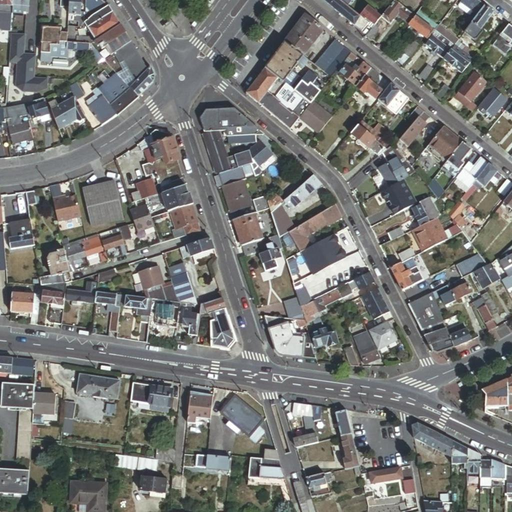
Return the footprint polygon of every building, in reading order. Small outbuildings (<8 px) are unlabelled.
[(28,13),(29,0),(13,0),(13,6),(13,15),(23,16),(23,13),(28,13)] [(70,0),(61,0),(61,7),(70,8),(70,0)] [(70,0),(70,8),(69,15),(77,16),(81,16),(81,13),(81,0),(70,0)] [(100,0),(87,0),(89,8),(93,15),(95,18),(110,9),(109,7),(100,0)] [(342,1),(341,0),(324,0),(346,18),(348,14),(357,22),(361,16),(348,6),(342,1)] [(368,6),(361,0),(353,0),(365,9),(368,6)] [(396,0),(386,13),(394,20),(397,15),(409,24),(415,16),(415,15),(396,0)] [(485,6),(477,0),(461,0),(461,1),(462,1),(468,6),(474,11),(479,14),(485,6)] [(468,6),(462,1),(458,6),(465,11),(468,6)] [(0,5),(0,13),(13,15),(13,6),(0,5)] [(348,6),(361,16),(365,11),(364,11),(361,15),(349,6),(348,6)] [(369,14),(372,9),(368,6),(365,9),(364,11),(365,11),(369,14)] [(485,6),(479,14),(472,23),(481,30),(494,13),(485,6)] [(93,19),(86,23),(89,29),(99,22),(113,13),(110,9),(95,18),(93,19)] [(375,25),(382,17),(372,9),(369,14),(366,17),(371,22),(375,25)] [(438,26),(419,10),(415,15),(415,16),(434,31),(438,26)] [(479,14),(474,11),(468,19),(472,23),(479,14)] [(77,21),(69,21),(69,27),(76,27),(83,28),(85,22),(86,13),(81,13),(81,16),(77,16),(77,21)] [(121,25),(113,13),(99,22),(107,35),(121,25)] [(394,20),(386,13),(382,17),(390,24),(394,20)] [(355,25),(357,22),(348,14),(346,18),(355,25)] [(307,15),(286,43),(304,57),(325,30),(307,15)] [(369,23),(365,19),(361,16),(357,22),(355,25),(363,31),(369,23)] [(434,31),(415,16),(409,24),(428,39),(434,31)] [(371,22),(366,17),(365,19),(369,23),(363,31),(363,32),(369,24),(371,22)] [(93,35),(97,41),(102,38),(107,35),(99,22),(89,29),(93,35)] [(509,25),(506,22),(497,35),(500,37),(501,35),(503,33),(509,25)] [(472,23),(465,33),(476,41),(483,31),(481,30),(472,23)] [(459,40),(439,24),(438,26),(434,31),(454,46),(458,41),(459,40)] [(102,38),(104,40),(115,55),(132,43),(121,25),(107,35),(102,38)] [(511,26),(509,25),(503,33),(511,40),(511,41),(511,42),(510,45),(511,46),(511,26)] [(380,30),(376,26),(367,36),(372,40),(380,30)] [(68,34),(68,36),(78,37),(78,32),(75,32),(76,27),(69,27),(68,34)] [(68,36),(68,34),(61,33),(61,29),(46,28),(46,29),(44,28),(43,44),(51,44),(51,46),(60,47),(60,43),(67,43),(68,36)] [(454,46),(434,32),(432,35),(433,36),(451,50),(454,46)] [(511,40),(503,33),(501,35),(511,42),(511,41),(511,40)] [(35,78),(37,55),(25,54),(26,35),(11,34),(10,62),(19,62),(17,86),(24,93),(37,93),(48,89),(48,79),(35,78)] [(93,35),(88,38),(87,45),(90,45),(92,45),(92,44),(97,41),(93,35)] [(511,42),(501,35),(500,37),(491,48),(504,58),(510,49),(508,47),(510,45),(511,42)] [(78,37),(68,36),(67,43),(87,45),(88,38),(78,37)] [(437,53),(444,59),(451,50),(433,36),(426,45),(433,50),(437,53)] [(104,40),(94,48),(105,62),(115,55),(104,40)] [(327,73),(347,49),(336,40),(316,66),(327,73)] [(420,45),(413,40),(403,53),(410,58),(420,45)] [(458,41),(454,46),(461,51),(462,50),(465,47),(460,43),(458,41)] [(51,44),(43,44),(42,54),(51,55),(51,54),(59,55),(59,51),(67,51),(67,49),(67,43),(60,43),(60,47),(51,46),(51,44)] [(87,45),(67,43),(67,49),(68,50),(90,52),(90,45),(87,45)] [(115,55),(105,62),(114,72),(130,89),(140,79),(133,71),(143,62),(132,43),(115,55)] [(304,57),(286,43),(282,48),(301,62),(304,57)] [(472,60),(454,46),(451,50),(469,64),(472,60)] [(465,46),(465,47),(462,50),(475,61),(478,56),(465,46)] [(301,62),(282,48),(267,67),(285,82),(288,78),(294,70),(298,65),(301,62)] [(353,53),(347,48),(347,49),(327,73),(328,75),(333,78),(339,72),(348,60),(350,58),(353,53)] [(451,50),(444,59),(462,73),(469,64),(451,50)] [(358,57),(353,53),(350,58),(352,60),(354,62),(358,57)] [(310,61),(304,57),(301,62),(298,65),(303,69),(310,61)] [(348,60),(339,72),(341,74),(348,65),(354,70),(357,66),(353,63),(354,62),(352,60),(350,62),(348,60)] [(148,72),(143,62),(133,71),(140,79),(148,72)] [(373,69),(367,64),(362,70),(358,74),(365,79),(366,78),(373,69)] [(348,65),(341,74),(358,88),(360,86),(365,79),(358,74),(354,70),(348,65)] [(428,65),(419,76),(426,81),(434,70),(428,65)] [(285,82),(267,67),(248,93),(260,104),(268,94),(276,100),(278,98),(282,101),(278,107),(297,124),(300,120),(312,105),(291,88),(292,87),(285,82)] [(140,79),(130,89),(139,98),(154,83),(155,75),(151,68),(148,72),(140,79)] [(377,73),(373,69),(366,78),(370,81),(377,73)] [(294,70),(288,78),(293,82),(297,75),(295,74),(296,72),(294,70)] [(130,89),(114,72),(108,77),(120,91),(123,95),(130,89)] [(323,92),(328,85),(323,81),(311,72),(307,78),(304,81),(310,86),(312,83),(323,92)] [(392,85),(377,73),(370,81),(383,92),(385,94),(392,85)] [(293,82),(288,78),(285,82),(292,87),(296,91),(304,81),(307,78),(303,74),(300,77),(297,75),(293,82)] [(468,99),(471,101),(486,83),(475,74),(460,92),(467,98),(468,99)] [(328,85),(333,78),(328,75),(323,81),(328,85)] [(370,81),(366,78),(365,79),(360,86),(367,92),(377,100),(383,92),(370,81)] [(312,104),(323,92),(312,83),(310,86),(304,81),(296,91),(312,104)] [(76,83),(69,88),(75,98),(76,97),(78,101),(84,97),(76,83)] [(447,83),(436,95),(443,101),(453,88),(447,83)] [(401,92),(392,85),(385,94),(380,101),(388,108),(401,92)] [(358,88),(365,94),(367,92),(360,86),(358,88)] [(103,96),(106,100),(110,96),(103,87),(102,88),(99,91),(103,96)] [(99,91),(97,88),(93,91),(96,95),(99,99),(103,96),(99,91)] [(118,115),(139,98),(130,89),(123,95),(116,101),(110,106),(118,115)] [(507,100),(494,90),(481,106),(488,112),(494,117),(507,100)] [(116,101),(123,95),(120,91),(113,97),(116,101)] [(409,99),(401,92),(388,108),(397,114),(409,99)] [(467,98),(460,92),(457,95),(458,97),(462,101),(464,101),(467,98)] [(268,94),(260,104),(291,130),(297,124),(278,107),(282,101),(278,98),(276,100),(268,94)] [(89,107),(99,99),(96,95),(86,102),(89,107)] [(103,126),(118,115),(110,106),(106,100),(103,96),(99,99),(89,107),(103,126)] [(106,100),(110,106),(116,101),(113,97),(110,96),(106,100)] [(86,116),(75,98),(59,107),(52,110),(51,111),(60,131),(77,121),(80,122),(85,120),(86,116)] [(48,103),(47,99),(35,103),(25,106),(27,110),(30,109),(45,104),(48,103)] [(56,101),(49,105),(52,110),(59,107),(56,101)] [(312,105),(300,120),(306,124),(308,123),(321,134),(333,119),(313,103),(312,105)] [(49,115),(45,104),(30,109),(33,120),(41,117),(49,115)] [(25,106),(3,110),(5,119),(7,118),(13,117),(20,116),(27,115),(25,106)] [(425,112),(419,107),(409,119),(414,124),(420,117),(425,112)] [(255,126),(235,109),(220,110),(221,128),(230,128),(235,128),(247,127),(247,126),(255,126)] [(221,128),(220,110),(207,110),(201,117),(206,133),(211,131),(222,131),(222,129),(221,129),(221,128)] [(430,117),(425,112),(420,117),(426,122),(430,117)] [(49,115),(41,117),(43,123),(51,120),(49,115)] [(13,117),(15,127),(22,125),(20,116),(13,117)] [(10,128),(15,127),(13,117),(7,118),(10,128)] [(420,117),(414,124),(401,140),(409,147),(428,124),(426,122),(420,117)] [(369,126),(363,121),(359,126),(365,130),(369,126)] [(27,142),(34,139),(29,123),(22,125),(15,127),(10,128),(15,145),(27,142)] [(306,124),(319,135),(321,134),(308,123),(306,124)] [(374,130),(383,137),(388,131),(379,124),(374,130)] [(255,126),(247,126),(247,127),(235,128),(236,136),(257,135),(256,126),(255,126)] [(365,130),(359,126),(352,135),(370,149),(376,141),(377,140),(365,130)] [(374,130),(369,126),(365,130),(377,140),(376,141),(386,150),(393,144),(383,137),(374,130)] [(444,127),(430,145),(449,161),(458,149),(463,143),(444,127)] [(156,131),(151,136),(154,146),(171,140),(169,134),(156,131)] [(228,155),(222,131),(211,131),(206,133),(204,134),(217,172),(224,170),(224,171),(230,170),(229,169),(238,166),(235,153),(228,155)] [(145,140),(148,151),(152,149),(151,147),(154,146),(151,136),(145,140)] [(256,143),(255,136),(236,137),(231,137),(232,144),(256,143)] [(171,140),(154,146),(151,147),(152,149),(156,162),(157,162),(164,160),(166,166),(173,164),(173,163),(178,161),(180,160),(174,139),(171,140)] [(401,140),(395,147),(402,155),(409,147),(401,140)] [(386,150),(376,141),(370,149),(379,156),(383,153),(386,150)] [(253,149),(235,153),(238,166),(252,163),(256,176),(260,174),(264,169),(260,165),(273,154),(261,142),(253,149)] [(472,150),(463,143),(458,149),(467,156),(472,150)] [(403,156),(402,156),(393,144),(386,150),(383,153),(388,163),(380,168),(391,188),(405,180),(417,173),(403,156)] [(156,162),(152,149),(148,151),(144,152),(148,164),(156,162)] [(467,156),(458,149),(449,161),(448,162),(459,171),(462,167),(464,164),(462,163),(467,156)] [(481,158),(476,154),(469,162),(474,166),(481,158)] [(474,166),(469,162),(464,169),(477,180),(489,165),(481,158),(474,166)] [(186,186),(178,161),(173,163),(173,164),(166,166),(164,160),(157,162),(156,162),(148,164),(144,166),(148,177),(155,175),(158,185),(170,181),(173,190),(186,186)] [(448,162),(444,167),(457,178),(464,169),(462,167),(459,171),(448,162)] [(230,170),(224,171),(219,173),(223,186),(224,186),(244,179),(256,176),(252,163),(230,170)] [(498,172),(489,165),(477,180),(478,182),(483,186),(485,187),(489,182),(493,177),(498,172)] [(477,180),(464,169),(457,178),(470,189),(477,180)] [(322,185),(315,176),(286,201),(290,205),(295,200),(299,204),(322,185)] [(498,182),(493,177),(489,182),(495,186),(498,182)] [(470,189),(457,178),(453,182),(466,193),(470,189)] [(252,205),(244,179),(224,186),(232,212),(252,205)] [(497,191),(504,197),(511,187),(511,183),(507,179),(497,191)] [(142,201),(158,195),(153,180),(137,186),(139,193),(142,201)] [(416,203),(405,180),(391,188),(378,195),(383,205),(386,204),(391,215),(416,203)] [(478,182),(477,180),(470,189),(466,193),(465,194),(466,195),(462,199),(466,203),(479,187),(476,185),(478,182)] [(442,195),(433,182),(429,187),(439,199),(442,195)] [(115,183),(83,191),(92,228),(124,220),(115,183)] [(192,206),(186,186),(173,190),(162,194),(169,213),(171,213),(192,206)] [(37,205),(35,191),(26,193),(29,207),(37,205)] [(142,201),(139,193),(132,195),(133,199),(134,203),(142,201)] [(268,202),(272,213),(281,205),(284,202),(277,194),(268,202)] [(258,212),(269,208),(265,196),(254,200),(258,212)] [(60,224),(83,218),(78,198),(64,201),(64,198),(54,200),(60,224)] [(425,213),(429,223),(437,219),(440,217),(431,199),(427,200),(428,203),(432,210),(425,213)] [(295,200),(290,205),(294,209),(299,204),(295,200)] [(465,206),(459,202),(449,214),(457,225),(462,233),(470,244),(477,236),(465,224),(466,222),(459,214),(465,206)] [(428,203),(421,207),(425,213),(432,210),(428,203)] [(293,230),(281,205),(272,213),(278,235),(279,238),(290,232),(293,230)] [(293,230),(290,232),(301,253),(312,247),(307,236),(327,225),(328,226),(344,218),(337,205),(293,230)] [(155,225),(149,206),(131,212),(137,231),(155,225)] [(201,232),(192,206),(171,213),(176,230),(184,228),(186,236),(201,232)] [(415,219),(420,227),(429,223),(425,213),(421,207),(421,206),(412,210),(416,219),(415,219)] [(499,208),(495,214),(499,217),(504,212),(499,208)] [(254,213),(235,220),(243,246),(257,242),(263,240),(254,213)] [(444,233),(437,219),(429,223),(420,228),(420,227),(410,232),(422,254),(448,240),(444,233)] [(33,235),(31,221),(10,225),(12,239),(33,235)] [(5,240),(10,239),(12,239),(10,225),(4,226),(5,234),(5,240)] [(448,240),(462,233),(457,225),(448,230),(448,229),(445,231),(446,232),(444,233),(448,240)] [(119,230),(124,243),(132,240),(128,227),(119,229),(119,230)] [(172,232),(175,240),(186,236),(184,228),(176,230),(172,232)] [(401,228),(388,234),(391,241),(404,235),(401,228)] [(124,243),(119,230),(114,232),(115,234),(118,233),(122,247),(119,248),(122,257),(128,256),(124,243)] [(101,239),(106,252),(119,248),(122,247),(118,233),(115,234),(105,238),(101,239)] [(12,250),(35,246),(33,235),(12,239),(10,239),(12,250)] [(211,239),(188,247),(190,254),(192,257),(215,250),(211,239)] [(99,240),(83,245),(85,250),(101,245),(99,240)] [(260,252),(257,242),(243,246),(247,257),(260,252)] [(359,250),(356,243),(354,244),(344,249),(348,256),(359,250)] [(282,257),(279,248),(278,249),(275,250),(273,244),(267,246),(269,251),(264,253),(261,254),(264,263),(277,259),(282,257)] [(85,250),(83,245),(75,247),(67,250),(68,255),(85,250)] [(85,250),(87,259),(92,257),(99,255),(104,253),(101,245),(85,250)] [(330,265),(348,256),(344,249),(343,246),(324,255),(330,265)] [(511,246),(499,258),(500,258),(502,263),(511,258),(511,246)] [(188,247),(178,250),(180,257),(190,254),(188,247)] [(413,249),(399,256),(403,263),(416,256),(413,249)] [(83,260),(87,259),(85,250),(68,255),(71,264),(77,262),(83,260)] [(371,272),(360,251),(294,284),(299,300),(311,294),(314,300),(371,272)] [(69,266),(66,253),(60,254),(60,256),(52,257),(49,261),(52,277),(52,278),(71,274),(69,266)] [(300,278),(301,278),(310,274),(301,255),(292,259),(298,273),(300,278)] [(474,274),(487,267),(479,256),(457,267),(463,279),(470,275),(474,274)] [(413,258),(401,264),(404,269),(407,268),(409,271),(417,267),(413,258)] [(511,258),(502,263),(501,264),(509,279),(511,276),(511,258)] [(264,263),(265,269),(266,269),(267,271),(280,267),(277,259),(264,263)] [(401,264),(391,269),(403,292),(424,281),(417,267),(409,271),(405,272),(404,269),(401,264)] [(170,269),(181,303),(195,305),(182,265),(170,269)] [(487,267),(474,274),(478,282),(483,290),(501,280),(492,265),(487,267)] [(160,268),(140,274),(146,293),(148,300),(153,300),(159,301),(181,304),(174,284),(166,287),(160,268)] [(117,278),(115,272),(101,277),(103,283),(117,278)] [(298,273),(291,276),(293,284),(302,280),(301,279),(301,278),(300,278),(298,273)] [(375,281),(371,273),(354,281),(356,286),(358,290),(375,281)] [(73,284),(71,274),(52,278),(52,277),(41,279),(42,287),(43,287),(47,286),(67,285),(70,285),(73,284)] [(478,282),(474,274),(470,275),(475,284),(478,282)] [(456,282),(448,286),(451,292),(464,286),(462,282),(457,284),(456,282)] [(96,294),(97,284),(93,284),(89,284),(88,293),(96,294)] [(473,294),(468,284),(464,286),(451,292),(455,302),(473,294)] [(67,288),(67,285),(47,286),(46,293),(67,296),(67,288)] [(347,285),(301,308),(304,320),(306,325),(310,323),(313,321),(316,320),(314,315),(320,311),(321,311),(320,309),(341,298),(341,297),(352,291),(351,288),(350,286),(348,287),(347,285)] [(451,292),(448,286),(432,294),(434,300),(441,297),(451,292)] [(390,312),(378,289),(362,297),(374,320),(390,312)] [(96,294),(88,293),(69,291),(68,301),(73,302),(83,303),(95,304),(96,294)] [(455,302),(451,292),(441,297),(446,307),(455,302)] [(41,304),(42,293),(37,293),(36,297),(37,297),(36,315),(34,315),(33,325),(38,326),(41,304)] [(67,296),(46,293),(44,293),(43,305),(53,306),(65,307),(67,296)] [(117,307),(118,296),(98,294),(97,304),(110,306),(117,307)] [(299,300),(298,300),(301,308),(315,301),(314,300),(311,294),(299,300)] [(434,300),(432,294),(409,305),(413,313),(414,313),(417,320),(420,326),(424,332),(423,333),(433,352),(438,354),(455,348),(450,337),(434,300)] [(482,299),(484,303),(486,302),(488,305),(485,306),(491,318),(498,314),(488,294),(481,297),(482,299)] [(36,297),(15,295),(13,313),(34,315),(36,315),(37,297),(36,297)] [(147,311),(148,300),(128,297),(126,308),(139,310),(147,311)] [(298,300),(297,297),(283,301),(287,316),(288,316),(289,319),(304,320),(301,308),(298,300)] [(226,309),(223,299),(205,305),(208,314),(200,315),(208,315),(213,313),(226,309)] [(484,303),(482,299),(474,304),(477,310),(478,310),(485,306),(484,303)] [(153,300),(148,300),(147,311),(139,310),(138,316),(143,316),(142,323),(150,323),(153,300)] [(51,324),(63,325),(65,307),(53,306),(51,324)] [(117,307),(110,306),(110,313),(112,313),(121,314),(122,307),(117,307)] [(177,308),(158,306),(157,311),(165,312),(164,317),(164,320),(173,321),(174,314),(177,314),(177,308)] [(491,318),(485,306),(478,310),(485,324),(493,320),(491,318)] [(200,315),(201,311),(193,310),(186,309),(180,309),(178,324),(190,326),(189,336),(198,337),(200,319),(200,315)] [(236,341),(226,309),(213,313),(214,319),(216,322),(211,322),(212,348),(229,350),(236,341)] [(322,317),(320,311),(314,315),(316,320),(319,318),(322,317)] [(112,313),(110,333),(119,334),(121,314),(112,313)] [(306,325),(304,320),(289,319),(265,316),(270,329),(288,323),(294,324),(298,332),(303,333),(306,338),(305,357),(317,360),(312,344),(311,340),(306,325)] [(323,325),(319,318),(316,320),(313,321),(314,324),(316,328),(323,325)] [(209,321),(200,319),(198,337),(197,345),(206,346),(209,321)] [(489,332),(496,328),(493,320),(485,324),(489,332)] [(288,323),(270,329),(278,347),(278,348),(278,349),(279,350),(279,351),(280,351),(280,352),(281,352),(281,353),(282,353),(283,353),(283,354),(284,354),(285,354),(285,355),(286,355),(287,355),(305,357),(306,338),(303,333),(298,332),(294,324),(288,323)] [(388,323),(369,331),(374,341),(382,337),(387,346),(388,346),(397,342),(388,323)] [(458,334),(466,331),(463,325),(456,328),(458,334)] [(150,327),(149,339),(157,340),(159,328),(150,327)] [(327,333),(326,329),(320,331),(321,332),(318,333),(313,334),(314,340),(331,335),(330,332),(327,333)] [(455,348),(472,341),(467,330),(466,331),(458,334),(450,337),(455,348)] [(374,341),(369,331),(355,338),(359,348),(374,343),(375,342),(374,341)] [(314,340),(314,343),(316,348),(327,345),(328,347),(338,344),(335,334),(331,335),(314,340)] [(388,347),(388,346),(387,346),(382,337),(374,341),(375,342),(379,351),(384,348),(384,349),(388,347)] [(374,343),(359,348),(364,364),(380,358),(374,343)] [(344,348),(346,354),(354,351),(352,345),(344,348)] [(350,366),(360,366),(354,351),(346,354),(350,366)] [(0,373),(6,374),(11,374),(32,377),(33,361),(12,359),(0,357),(0,373)] [(118,397),(120,379),(78,374),(75,392),(92,394),(92,395),(107,397),(107,396),(118,397)] [(507,396),(507,380),(497,385),(482,391),(487,396),(486,408),(508,408),(507,406),(507,396)] [(171,385),(133,381),(131,399),(153,402),(153,407),(168,409),(171,385)] [(31,450),(31,445),(33,415),(34,395),(34,387),(3,384),(1,407),(20,409),(16,460),(30,461),(31,450)] [(213,395),(190,392),(187,422),(195,424),(196,422),(196,418),(211,419),(213,395)] [(264,417),(236,393),(220,413),(231,421),(239,428),(249,436),(264,417)] [(34,395),(33,415),(54,417),(56,397),(34,395)] [(312,404),(295,402),(294,413),(314,416),(312,404)] [(74,405),(62,403),(61,419),(63,420),(72,421),(74,405)] [(323,406),(312,404),(314,416),(314,419),(315,420),(322,419),(323,406)] [(336,413),(342,436),(353,434),(347,410),(336,413)] [(314,419),(306,420),(308,434),(316,433),(315,420),(314,419)] [(63,420),(62,428),(70,429),(72,421),(63,420)] [(239,428),(231,421),(227,426),(236,433),(239,428)] [(413,424),(415,437),(430,445),(437,432),(418,422),(413,424)] [(114,428),(84,424),(83,440),(112,444),(114,428)] [(437,432),(430,445),(449,454),(453,457),(453,440),(437,432)] [(308,434),(294,437),(297,446),(319,441),(316,433),(308,434)] [(353,434),(342,436),(346,453),(356,451),(357,451),(353,434)] [(468,448),(453,440),(453,457),(453,461),(453,463),(462,463),(468,463),(468,448)] [(481,454),(468,448),(468,463),(468,468),(468,470),(468,472),(481,472),(481,459),(481,454)] [(172,463),(173,452),(157,450),(155,461),(157,461),(172,463)] [(264,450),(263,458),(266,458),(266,454),(278,455),(277,451),(264,450)] [(346,470),(360,467),(356,451),(346,453),(347,458),(343,460),(346,470)] [(231,458),(196,455),(196,467),(217,469),(217,472),(221,472),(221,469),(230,470),(231,458)] [(139,459),(123,457),(116,456),(115,467),(138,470),(139,459)] [(155,461),(139,459),(138,470),(141,470),(156,471),(157,461),(155,461)] [(493,459),(481,459),(481,472),(481,477),(493,478),(493,459)] [(507,464),(493,459),(493,478),(493,479),(506,479),(506,474),(507,464)] [(261,461),(250,460),(248,476),(259,477),(261,461)] [(285,479),(280,462),(265,461),(261,461),(259,477),(285,479)] [(402,476),(401,467),(376,471),(378,481),(402,476)] [(165,493),(167,479),(156,479),(156,471),(141,470),(140,492),(165,493)] [(27,496),(29,473),(0,471),(0,494),(3,494),(21,495),(27,496)] [(481,477),(481,472),(468,472),(468,480),(471,480),(477,480),(481,480),(481,477)] [(326,473),(306,477),(310,487),(315,486),(321,485),(328,483),(328,482),(327,478),(326,473)] [(181,488),(181,475),(172,474),(172,487),(181,488)] [(416,491),(413,474),(403,476),(408,506),(415,505),(413,492),(416,491)] [(493,478),(481,477),(481,480),(481,490),(481,492),(486,493),(486,486),(493,486),(493,479),(493,478)] [(104,511),(106,484),(72,482),(71,504),(79,505),(87,505),(94,505),(93,511),(104,511)] [(330,491),(328,483),(321,485),(321,488),(315,490),(315,486),(310,487),(312,495),(330,491)] [(438,511),(437,501),(426,501),(427,511),(438,511)]
